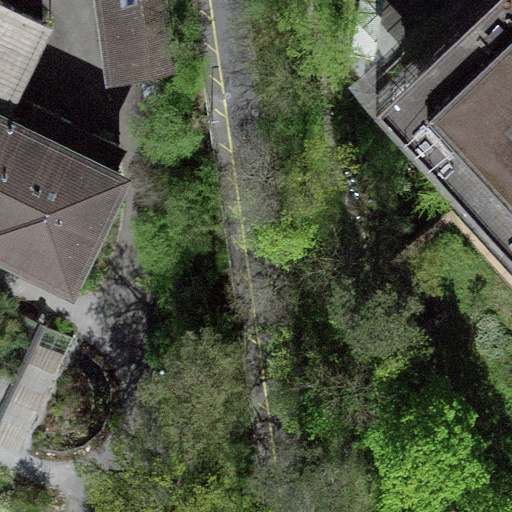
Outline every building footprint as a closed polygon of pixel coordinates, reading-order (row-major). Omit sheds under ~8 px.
[(0,0),(0,240),(69,274),(120,170),(115,167),(108,164),(118,144),(33,103),(24,121),(0,109),(0,106),(42,20),(0,0)] [(159,0),(103,0),(104,2),(114,72),(169,64),(159,0)] [(511,0),(454,0),(401,48),(402,49),(376,73),(511,223),(511,0)] [(511,267),(452,201),(391,256),(440,310),(408,339),(437,372),(435,374),(434,376),(433,379),(432,381),(432,384),(432,387),(433,389),(434,392),(435,394),(437,396),(439,398),(442,400),(445,401),(448,401),(450,401),(453,400),(455,400),(458,398),(460,397),(470,408),(448,428),(511,498),(511,267)] [(75,336),(11,305),(0,327),(0,440),(19,450),(75,336)]
